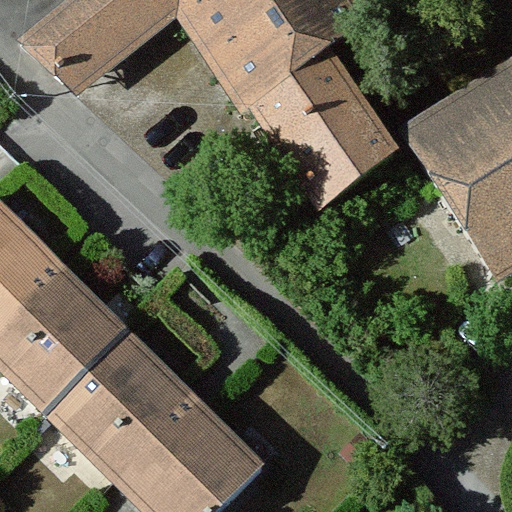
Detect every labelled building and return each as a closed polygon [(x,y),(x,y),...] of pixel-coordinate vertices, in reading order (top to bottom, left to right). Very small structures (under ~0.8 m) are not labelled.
[(204,64),(297,0),(73,0),(20,46),(77,98),(177,22),(204,64)] [(352,0),(297,0),(204,64),(239,119),(249,111),(330,53),(371,27),(352,0)] [(330,53),(249,111),(318,218),(399,157),(330,53)] [(511,65),(403,136),(500,286),(511,277),(511,65)] [(0,328),(61,269),(0,208),(0,328)] [(128,335),(61,269),(0,328),(0,380),(43,423),(128,335)] [(43,423),(112,491),(196,402),(128,335),(43,423)] [(224,511),(265,471),(196,402),(112,491),(133,511),(224,511)]
